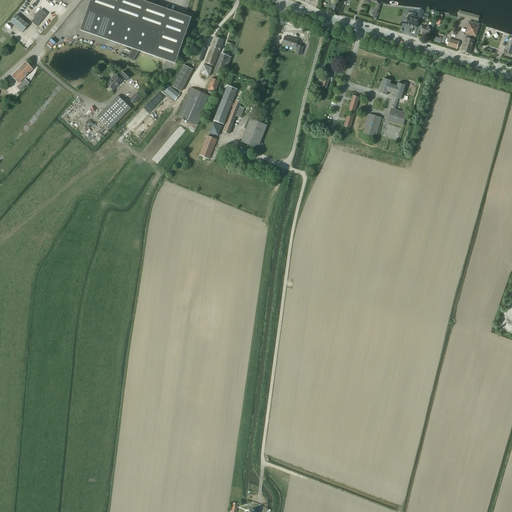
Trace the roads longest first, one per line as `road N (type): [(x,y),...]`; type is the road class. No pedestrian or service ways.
road 1 (track): [(261,511),(262,453),(305,176),(286,167)]
road 2 (secondary): [(511,76),(274,0)]
road 3 (track): [(511,344),(285,283)]
road 4 (track): [(283,3),(235,144),(286,167)]
road 5 (track): [(286,167),(327,18)]
